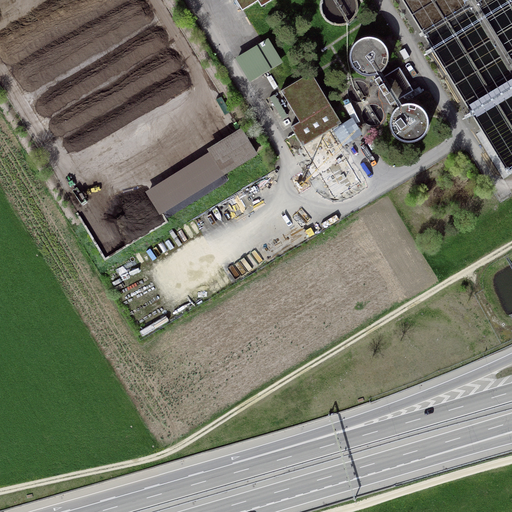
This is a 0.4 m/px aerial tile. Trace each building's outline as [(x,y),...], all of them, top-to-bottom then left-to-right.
[(261,7),(272,0),(234,0),(241,12),(257,2),(261,7)] [(354,16),(355,16),(357,9),(356,2),(354,0),(321,0),(320,6),(321,13),(324,19),(330,24),(337,26),(344,25),(350,22),(354,16)] [(360,74),(367,76),(371,76),(375,75),(381,71),(384,69),(386,65),(387,61),(388,58),(387,50),(385,47),(383,44),(377,39),(373,38),(369,37),(366,38),(362,39),(358,40),(355,43),(351,49),(349,56),(350,63),(354,70),(357,72),(360,74)] [(404,60),(408,58),(403,50),(399,52),(404,60)] [(412,91),(398,68),(380,79),(379,77),(374,80),(389,105),(412,91)] [(329,131),(341,124),(310,73),(280,91),(299,122),(290,128),(325,185),(338,177),(347,192),(361,184),(329,131)] [(393,111),(391,115),(390,118),(390,126),(392,133),(394,136),(397,139),(400,141),(404,142),(408,142),(412,142),(415,141),(419,140),(422,137),(424,135),(426,131),(428,128),(428,124),(428,120),(427,116),(425,113),(420,107),(414,104),(410,104),(406,104),(402,105),(399,106),(393,111)] [(255,155),(242,133),(210,153),(223,175),(255,155)]
